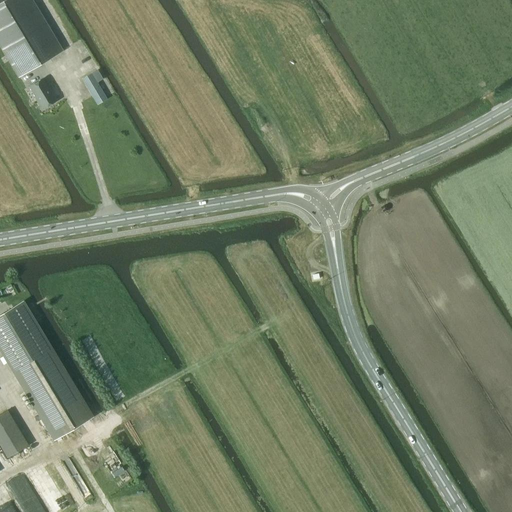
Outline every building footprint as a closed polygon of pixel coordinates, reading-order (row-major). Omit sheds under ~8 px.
[(0,0),(0,45),(18,77),(37,66),(63,51),(33,0),(5,0),(4,0),(0,0)] [(97,71),(83,79),(98,104),(99,104),(100,104),(102,103),(104,101),(105,101),(106,100),(95,82),(101,79),(97,71)] [(39,102),(38,102),(41,108),(42,107),(43,108),(55,101),(42,79),(30,86),(39,102)] [(22,303),(0,316),(0,347),(55,439),(91,417),(22,303)] [(7,411),(0,415),(0,447),(6,458),(27,445),(7,411)] [(15,511),(1,489),(0,489),(0,511),(15,511)]
